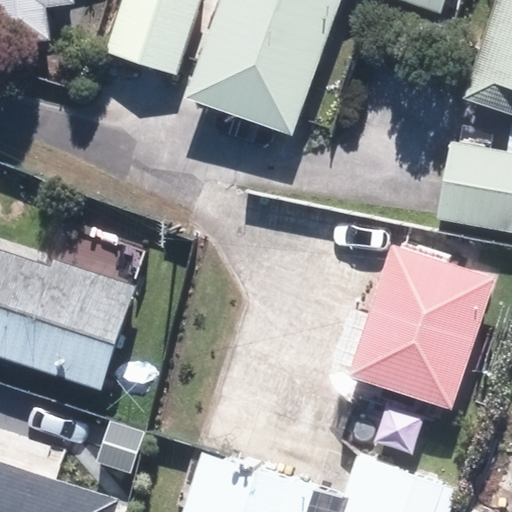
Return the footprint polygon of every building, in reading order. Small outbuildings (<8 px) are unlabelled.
[(1,0),(8,43),(58,35),(53,2),(65,0),(1,0)] [(205,0),(131,0),(115,51),(183,72),(205,0)] [(302,129),(347,0),(424,0),(448,8),(450,0),(229,0),(197,91),(302,129)] [(511,0),(505,0),(476,93),(511,104),(511,0)] [(511,149),(457,142),(447,218),(511,226),(511,149)] [(0,346),(114,386),(146,293),(0,242),(0,346)] [(461,403),(503,275),(401,242),(359,370),(461,403)] [(453,511),(463,485),(362,451),(348,492),(215,447),(192,511),(453,511)] [(0,462),(0,511),(117,511),(121,502),(0,462)]
